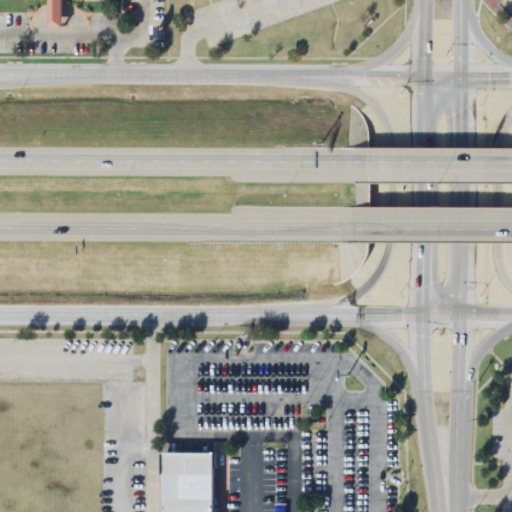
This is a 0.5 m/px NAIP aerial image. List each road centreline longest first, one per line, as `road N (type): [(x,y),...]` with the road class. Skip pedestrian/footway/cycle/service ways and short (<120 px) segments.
road 1 (tertiary): [(426,0),(421,317),(439,511)]
road 2 (secondary): [(0,316),(511,318)]
road 3 (secondary): [(462,77),(0,75)]
road 4 (tertiary): [(454,511),(462,77)]
road 5 (motorway): [(0,227),(355,228)]
road 6 (motorway): [(353,163),(0,161)]
road 7 (secondary): [(303,318),(349,300),(377,272),(387,140),(370,103),(303,75)]
road 8 (secondary): [(511,110),(493,151),(491,187),(491,248),(511,286)]
road 9 (motorway): [(511,163),(353,163)]
road 10 (motorway): [(355,228),(511,228)]
